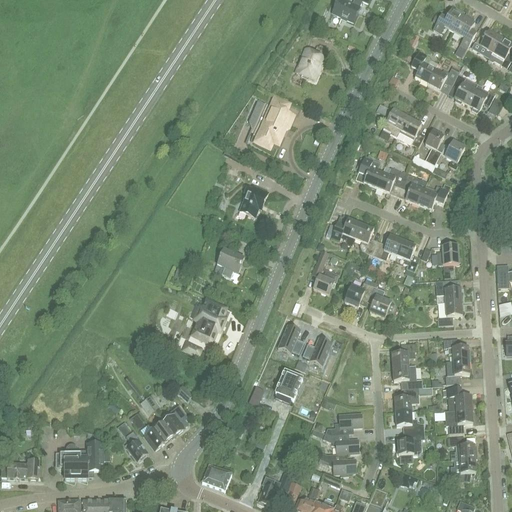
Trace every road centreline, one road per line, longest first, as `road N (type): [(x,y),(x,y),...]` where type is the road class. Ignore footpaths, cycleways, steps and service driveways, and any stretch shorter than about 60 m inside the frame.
road 1 (unclassified): [(182,467),(221,410),(323,167),(405,0)]
road 2 (primary): [(0,324),(214,0)]
road 3 (residential): [(0,505),(113,490),(182,467)]
road 4 (residential): [(481,230),(433,232),(349,200)]
